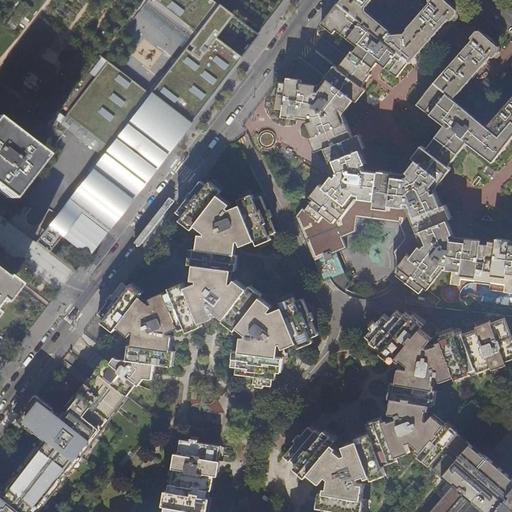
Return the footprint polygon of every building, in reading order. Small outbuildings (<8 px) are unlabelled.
[(33,242),(47,253),(78,212),(104,232),(107,229),(224,77),(239,58),(214,38),(231,15),(210,0),(141,0),(130,15),(134,18),(137,14),(144,4),(190,40),(182,49),(148,93),(107,62),(102,68),(103,69),(99,75),(98,75),(97,75),(60,124),(67,129),(69,126),(65,123),(69,118),(107,147),(33,242)] [(340,0),(338,3),(409,62),(411,63),(449,19),(450,20),(452,20),(453,21),(456,20),(458,17),(458,15),(457,14),(457,10),(445,0),(428,0),(429,0),(429,2),(430,3),(407,29),(408,30),(405,33),(393,35),(390,32),(390,31),(366,11),(366,8),(372,0),(340,0)] [(409,62),(338,3),(321,24),(333,34),(336,30),(358,46),(353,52),(351,50),(337,68),(334,65),(319,85),(302,83),(303,79),(287,77),(286,82),(279,82),(275,111),(283,112),(282,117),(307,120),(313,136),(310,138),(315,151),(324,148),(335,173),(324,187),(320,184),(311,196),(314,199),(306,210),(320,221),(324,215),(334,222),(338,216),(341,218),(357,197),(375,199),(374,207),(389,209),(390,204),(407,206),(421,243),(411,256),(409,255),(399,267),(402,269),(397,275),(402,279),(420,293),(425,287),(428,290),(444,269),(461,271),(461,275),(476,277),(476,273),(484,274),(484,271),(491,272),(491,276),(506,278),(507,273),(511,273),(511,240),(496,238),(496,242),(488,241),(488,244),(480,244),(481,240),(454,236),(448,219),(452,218),(446,204),(442,205),(435,189),(452,168),(449,166),(467,143),(493,163),(511,137),(511,121),(498,136),(487,127),(454,99),(435,83),(434,82),(417,104),(444,125),(426,149),(421,145),(412,157),(416,160),(405,174),(364,169),(362,165),(366,163),(361,150),(365,148),(359,134),(353,136),(343,114),(354,100),(357,102),(366,90),(362,87),(371,75),(369,73),(378,62),(397,77),(409,62)] [(144,4),(137,14),(182,49),(190,40),(144,4)] [(454,99),(491,57),(492,57),(494,57),(495,57),(496,58),(498,58),(501,55),(501,52),(500,51),(500,47),(491,39),(482,31),(477,31),(472,36),(472,38),(473,40),(435,83),(454,99)] [(511,98),(487,127),(498,136),(511,121),(511,98)] [(26,146),(0,126),(0,129),(24,148),(26,146)] [(37,154),(26,146),(24,148),(0,129),(0,194),(4,197),(37,154)] [(257,138),(265,149),(275,142),(268,131),(257,138)] [(108,361),(98,373),(124,393),(127,396),(141,377),(149,379),(151,363),(168,366),(171,350),(167,350),(169,335),(166,334),(164,330),(177,325),(178,327),(186,324),(187,328),(201,323),(200,319),(214,313),(212,310),(215,307),(227,316),(225,318),(237,328),(240,325),(251,334),(249,337),(245,337),(243,351),(238,351),(236,366),(240,367),(239,374),(255,376),(254,383),(269,385),(270,378),(272,378),(273,371),(278,371),(280,356),(274,355),(277,341),(280,340),(282,345),(296,339),(298,344),(313,338),(311,334),(317,331),(305,301),(298,303),(296,299),(282,304),(284,310),(270,315),(267,313),(271,308),(259,299),(261,296),(249,287),(247,290),(234,281),(231,285),(228,283),(230,269),(233,269),(236,254),(233,254),(234,239),(238,238),(240,243),(254,237),(256,242),(270,236),(268,232),(275,229),(263,198),(256,201),(254,197),(240,202),(242,207),(228,213),(227,209),(229,206),(217,197),(221,193),(208,183),(205,187),(199,183),(179,209),(185,213),(182,217),(194,227),(198,222),(209,231),(208,235),(203,234),(201,250),(195,249),(193,264),(198,265),(196,280),(202,280),(201,284),(188,289),(186,284),(172,290),(173,294),(166,296),(166,295),(151,301),(154,306),(150,308),(139,299),(142,295),(130,285),(127,289),(121,284),(101,311),(107,315),(104,319),(116,329),(119,324),(131,334),(135,329),(138,331),(136,346),(132,345),(130,360),(117,359),(113,365),(108,361)] [(394,273),(397,275),(402,269),(399,267),(409,255),(411,256),(421,243),(407,206),(390,204),(389,209),(374,207),(375,199),(357,197),(341,218),(338,216),(334,222),(324,215),(320,221),(306,210),(302,207),(296,216),(323,283),(331,279),(333,283),(336,287),(341,291),(344,293),(351,283),(349,281),(347,278),(346,275),(336,252),(347,248),(343,238),(356,232),(358,217),(399,222),(405,238),(393,252),(394,255),(395,258),(396,264),(395,270),(394,273)] [(511,273),(507,273),(506,278),(491,276),(491,272),(484,271),(484,274),(476,273),(476,277),(461,275),(461,271),(444,269),(428,290),(440,299),(436,305),(436,306),(436,307),(437,308),(469,311),(469,309),(468,305),(466,302),(464,300),(462,299),(458,297),(461,281),(490,285),(489,290),(511,293),(511,273)] [(0,295),(9,284),(0,276),(0,295)] [(359,511),(362,498),(358,497),(361,483),(357,482),(356,478),(370,473),(371,476),(385,471),(382,462),(396,457),(395,453),(409,448),(407,443),(411,442),(422,451),(420,453),(431,463),(444,448),(456,434),(445,424),(442,426),(431,417),(427,421),(424,419),(427,404),(430,405),(432,390),(431,390),(433,375),(437,375),(439,379),(453,374),(454,377),(468,371),(467,369),(474,366),(476,370),(490,365),(491,367),(505,362),(504,358),(511,355),(511,337),(506,322),(492,327),(491,324),(477,330),(478,333),(464,338),(463,335),(456,338),(455,335),(441,340),(442,344),(428,349),(426,346),(429,342),(418,332),(421,328),(409,318),(406,322),(400,317),(398,319),(393,315),(385,324),(379,320),(367,334),(373,338),(372,340),(378,344),(380,343),(385,347),(382,351),(394,360),(397,356),(408,366),(408,370),(402,369),(400,384),(395,383),(392,398),(396,399),(393,414),(396,414),(397,419),(384,424),(383,420),(369,426),(372,435),(357,440),(359,443),(344,448),(346,454),(343,455),(332,446),(335,442),(323,432),(320,436),(314,431),(313,433),(307,428),(286,453),(292,458),(294,456),(299,461),(296,464),(308,474),(311,470),(323,480),(327,475),(330,478),(327,492),(324,492),(321,507),(330,508),(329,511),(201,511),(205,511),(207,497),(204,496),(205,489),(208,490),(211,475),(215,475),(217,460),(215,460),(217,445),(184,439),(181,454),(178,453),(176,469),(178,469),(176,484),(174,483),(172,491),(169,490),(166,505),(170,506),(168,511),(359,511)] [(34,511),(37,508),(39,510),(47,499),(44,497),(57,481),(60,483),(67,474),(66,473),(76,460),(77,461),(84,451),(83,450),(89,442),(91,443),(99,432),(98,431),(122,400),(120,398),(124,393),(98,373),(86,387),(85,386),(75,398),(77,399),(68,411),(70,412),(64,419),(52,410),(53,408),(36,395),(24,411),(26,412),(19,421),(34,433),(35,431),(47,441),(42,448),(39,445),(26,462),(28,464),(17,479),(16,479),(2,495),(0,493),(0,511),(34,511)] [(511,477),(485,454),(484,455),(457,432),(456,434),(444,448),(511,507),(511,477)] [(511,511),(511,507),(444,448),(431,463),(429,466),(452,485),(430,511),(511,511)]
